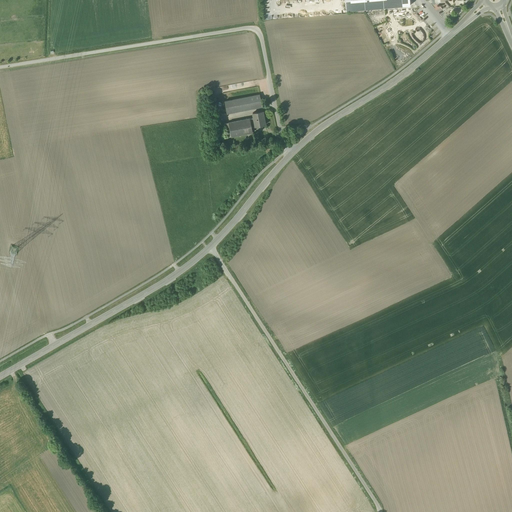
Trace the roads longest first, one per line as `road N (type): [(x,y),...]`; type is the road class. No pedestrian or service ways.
road 1 (unclassified): [(0,68),(255,30),(287,157)]
road 2 (tertiary): [(0,376),(194,260),(287,157)]
road 3 (tertiary): [(287,157),(486,2)]
